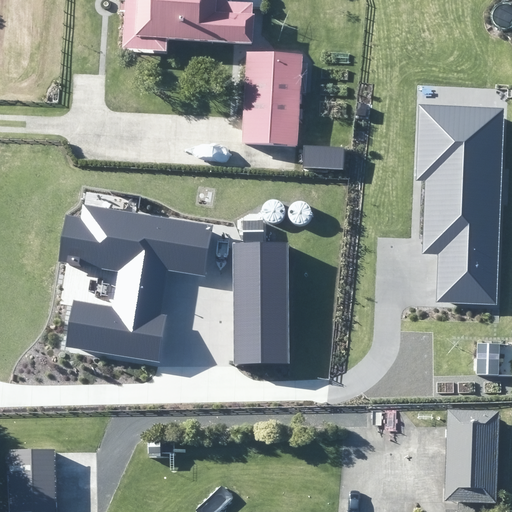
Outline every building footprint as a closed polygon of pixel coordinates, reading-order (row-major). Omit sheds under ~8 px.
[(227,5),(226,0),(125,0),(125,3),(125,13),(122,53),(165,55),(166,43),(252,49),(254,19),(251,19),(252,9),(252,6),(227,5)] [(241,147),(294,149),(297,149),(300,95),(305,95),(306,67),(301,67),(301,58),(246,55),(243,118),(241,147)] [(309,137),(349,140),(351,124),(344,123),(345,110),(320,108),(319,120),(311,119),(309,137)] [(447,413),(443,505),(495,507),(499,415),(447,413)] [(60,511),(60,455),(14,455),(14,511),(60,511)]
